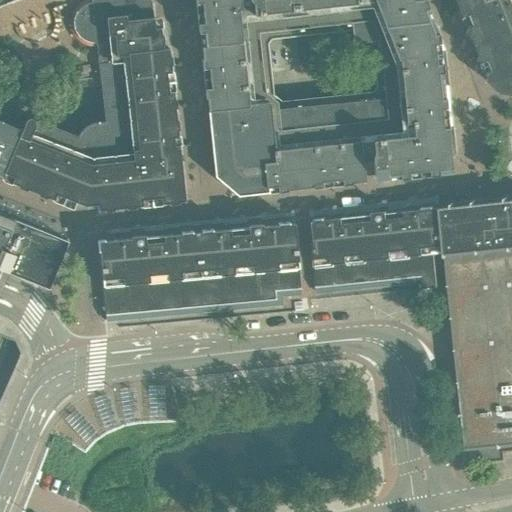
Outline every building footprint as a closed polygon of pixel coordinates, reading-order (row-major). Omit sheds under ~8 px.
[(0,105),(0,178),(1,179),(18,186),(17,187),(26,191),(27,189),(38,194),(37,195),(46,199),(47,197),(49,198),(53,200),(56,194),(58,195),(73,201),(80,204),(84,206),(96,205),(97,211),(104,210),(104,212),(114,211),(114,209),(141,206),(142,208),(162,206),(162,204),(168,203),(168,205),(178,204),(178,202),(185,201),(178,133),(177,130),(179,130),(178,120),(176,120),(176,113),(172,84),(170,65),(172,65),(171,55),(169,56),(168,49),(163,49),(162,45),(164,44),(163,35),(161,35),(161,32),(160,28),(154,28),(152,4),(151,1),(149,0),(90,0),(91,3),(87,4),(84,5),(80,7),(78,10),(76,14),(74,17),(73,21),(73,25),(74,29),(76,32),(78,36),(81,38),(84,41),(88,42),(92,43),(95,43),(96,46),(100,85),(102,103),(104,121),(97,122),(92,122),(88,124),(85,126),(81,129),(79,132),(77,136),(43,123),(35,122),(35,121),(34,120),(33,119),(31,118),(11,110),(0,105)] [(351,183),(390,179),(452,172),(450,159),(455,153),(445,66),(444,58),(443,50),(423,0),(194,0),(198,33),(199,33),(202,59),(200,59),(205,98),(206,98),(209,119),(207,122),(209,124),(211,140),(209,143),(211,145),(213,162),(211,165),(214,167),(215,176),(224,184),(225,188),(228,187),(237,195),(247,194),(250,196),(252,194),(267,192),(267,194),(287,192),(287,190),(312,187),(312,189),(351,185),(351,183)] [(511,0),(460,0),(464,7),(466,14),(467,16),(466,20),(474,42),(478,43),(479,45),(477,49),(478,52),(480,56),(485,70),(486,71),(489,72),(491,76),(489,81),(494,83),(496,86),(498,89),(499,90),(501,92),(505,93),(508,94),(511,94),(511,0)] [(438,286),(434,252),(438,252),(445,251),(462,413),(461,416),(465,450),(511,445),(511,199),(453,204),(451,206),(434,208),(434,206),(432,206),(422,207),(422,209),(387,213),(387,211),(373,212),(373,214),(326,219),(326,217),(314,219),(314,221),(309,221),(317,299),(438,286)] [(0,270),(46,288),(68,242),(0,214),(0,270)] [(301,294),(294,237),(294,223),(288,223),(288,221),(276,222),(277,224),(261,225),(261,224),(247,225),(247,227),(212,230),(212,228),(200,230),(200,231),(192,232),(192,230),(180,231),(180,233),(145,237),(144,234),(130,236),(130,238),(104,240),(104,239),(96,239),(97,251),(99,251),(102,286),(100,286),(102,305),(104,305),(106,321),(128,319),(128,317),(133,316),(134,318),(144,317),(144,315),(150,315),(150,317),(245,308),(245,306),(250,305),(251,307),(281,304),(280,294),(295,292),(295,295),(301,294)]
